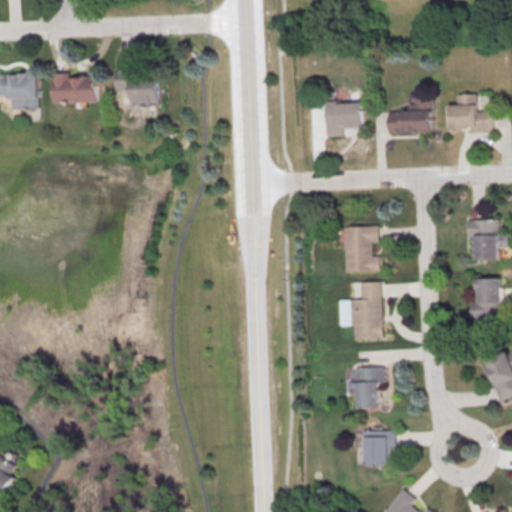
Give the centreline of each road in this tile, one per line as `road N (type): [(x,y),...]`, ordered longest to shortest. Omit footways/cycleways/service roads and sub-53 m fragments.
road 1 (tertiary): [(266,511),(246,0)]
road 2 (residential): [(511,173),(253,183)]
road 3 (residential): [(425,177),(435,389),(452,429)]
road 4 (residential): [(247,19),(0,30)]
road 5 (residential): [(478,470),(488,455),(485,437),(470,426),(452,429),(441,445),(444,463),(460,473),(478,470)]
